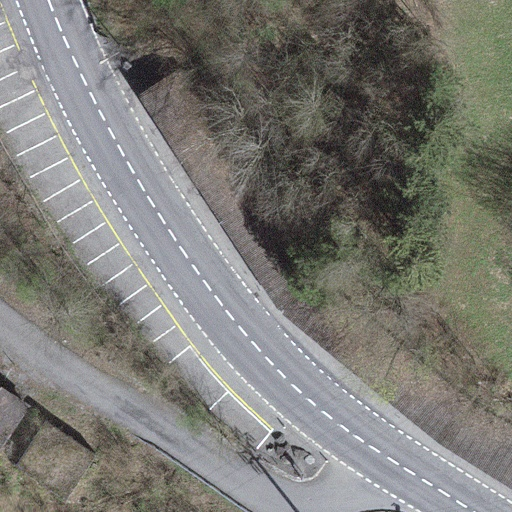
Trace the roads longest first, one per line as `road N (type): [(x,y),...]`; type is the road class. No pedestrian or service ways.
road 1 (secondary): [(472,511),(305,398),(231,315),(168,227),(86,80),(52,0)]
road 2 (track): [(0,294),(233,479),(277,502),(423,480)]
